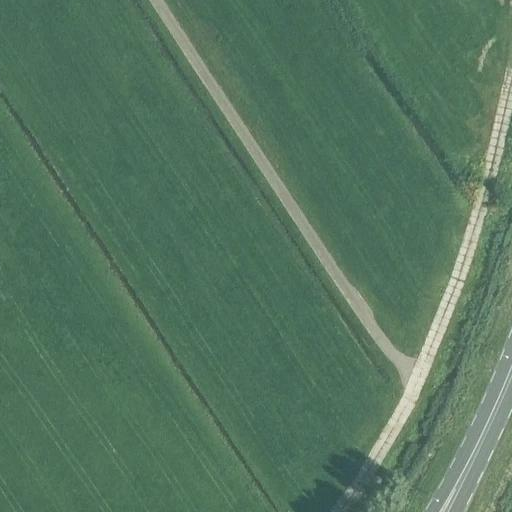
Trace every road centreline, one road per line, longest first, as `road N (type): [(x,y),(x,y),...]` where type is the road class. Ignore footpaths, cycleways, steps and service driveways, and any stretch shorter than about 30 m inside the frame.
road 1 (track): [(340,511),(420,377),(459,278),(511,86)]
road 2 (primary): [(443,511),(511,370)]
